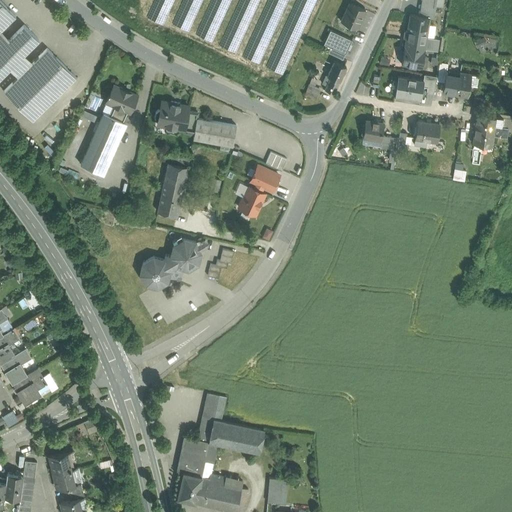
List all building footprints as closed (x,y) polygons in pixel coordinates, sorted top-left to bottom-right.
[(0,0),(0,48),(10,38),(1,30),(16,16),(0,0)] [(436,0),(421,0),(419,16),(430,17),(433,18),(436,0)] [(365,9),(350,2),(350,3),(345,14),(341,21),(357,28),(365,9)] [(419,16),(410,14),(406,38),(401,64),(421,67),(422,66),(426,67),(428,57),(423,56),(425,49),(424,49),(430,17),(419,16)] [(0,48),(0,77),(24,53),(39,39),(24,24),(10,38),(0,48)] [(352,39),(330,30),(324,44),(345,54),(352,39)] [(439,39),(431,37),(429,49),(437,50),(439,39)] [(47,48),(33,62),(24,53),(10,68),(18,76),(4,91),(33,120),(76,77),(47,48)] [(346,67),(333,61),(327,76),(330,77),(326,86),(325,89),(334,93),(339,81),(340,82),(346,67)] [(448,64),(439,62),(436,80),(444,82),(445,73),(446,73),(448,64)] [(469,74),(460,72),(460,70),(459,75),(459,76),(456,93),(465,95),(466,90),(466,91),(468,89),(470,80),(468,79),(469,74)] [(446,73),(445,73),(444,82),(442,91),(456,93),(459,76),(459,75),(446,73)] [(398,76),(394,97),(420,101),(424,80),(398,76)] [(138,94),(114,84),(106,102),(108,103),(103,112),(123,121),(131,103),(133,104),(138,94)] [(305,96),(315,100),(319,87),(316,86),(309,84),(305,96)] [(490,99),(474,96),(473,106),(488,108),(490,99)] [(180,102),(171,101),(171,102),(161,100),(160,109),(158,109),(156,111),(155,116),(156,120),(157,120),(157,123),(165,125),(165,126),(167,129),(173,130),(176,128),(176,127),(184,128),(185,128),(188,110),(189,106),(179,104),(180,102)] [(83,110),(82,115),(95,119),(96,114),(83,110)] [(198,112),(188,110),(185,128),(184,128),(184,130),(194,132),(197,118),(198,112)] [(123,121),(103,112),(80,163),(103,174),(126,122),(123,121)] [(511,118),(492,115),(490,124),(495,124),(495,125),(511,127),(511,118)] [(236,125),(197,118),(194,132),(193,137),(233,145),(236,125)] [(383,123),(365,120),(362,137),(380,139),(381,140),(382,135),(383,123)] [(440,124),(417,121),(415,137),(437,141),(440,124)] [(490,124),(476,121),(476,122),(476,127),(475,127),(475,128),(474,135),(474,136),(473,142),(473,143),(491,146),(491,145),(494,125),(495,125),(495,124),(490,124)] [(406,132),(399,131),(398,137),(397,145),(404,146),(405,143),(406,135),(406,132)] [(390,136),(382,135),(381,140),(380,139),(379,146),(388,147),(390,136)] [(398,137),(390,136),(388,147),(397,149),(397,145),(398,137)] [(266,161),(282,169),(287,158),(271,150),(266,161)] [(190,157),(170,153),(168,162),(188,166),(190,157)] [(188,166),(168,162),(165,174),(185,179),(188,166)] [(255,188),(249,186),(239,207),(255,214),(265,193),(261,191),(263,185),(273,190),(279,175),(257,165),(250,180),(257,183),(255,188)] [(454,167),(452,177),(464,180),(466,169),(454,167)] [(185,179),(165,174),(157,211),(177,216),(185,179)] [(262,236),(268,238),(272,229),(266,227),(262,236)] [(174,244),(171,255),(166,254),(164,259),(153,256),(143,262),(140,273),(146,283),(157,286),(167,280),(169,275),(176,277),(180,274),(182,267),(188,268),(198,263),(201,251),(195,241),(184,238),(183,239),(181,235),(172,240),(174,244)] [(234,251),(222,248),(220,260),(228,262),(231,262),(234,251)] [(220,260),(217,259),(215,265),(221,266),(227,267),(228,262),(220,260)] [(215,265),(210,264),(207,275),(219,278),(221,266),(215,265)] [(3,334),(0,335),(0,362),(15,354),(8,343),(19,337),(13,328),(3,334)] [(15,354),(0,362),(12,382),(27,374),(27,373),(20,363),(31,357),(25,347),(15,354)] [(27,374),(12,382),(25,403),(50,388),(37,367),(27,373),(27,374)] [(219,394),(207,392),(202,416),(213,418),(214,418),(219,394)] [(219,394),(214,418),(221,420),(226,396),(219,394)] [(0,423),(5,420),(8,425),(23,416),(20,412),(16,415),(12,409),(0,415),(0,423)] [(213,418),(202,416),(199,427),(211,429),(213,418)] [(76,423),(80,435),(98,429),(94,417),(76,423)] [(214,418),(213,418),(211,429),(208,442),(209,442),(217,443),(259,452),(264,429),(221,420),(214,418)] [(199,427),(197,438),(184,435),(178,466),(177,471),(183,473),(184,472),(202,476),(209,442),(208,442),(211,429),(199,427)] [(217,443),(209,442),(202,476),(201,479),(209,480),(210,473),(217,443)] [(67,451),(49,455),(54,473),(71,469),(67,451)] [(37,462),(25,460),(24,469),(36,471),(37,462)] [(71,469),(54,473),(57,488),(67,486),(75,484),(75,483),(71,469)] [(16,474),(7,472),(6,478),(5,489),(4,496),(20,498),(22,482),(16,481),(16,474)] [(202,476),(184,472),(183,473),(177,498),(196,502),(203,503),(209,480),(201,479),(202,476)] [(226,474),(224,483),(217,481),(219,475),(210,473),(209,480),(203,503),(241,511),(242,511),(246,495),(240,494),(243,478),(226,474)] [(81,482),(75,483),(75,484),(67,486),(69,494),(83,490),(81,482)] [(83,490),(69,494),(70,499),(78,498),(79,498),(84,497),(83,490)] [(70,499),(61,502),(63,511),(78,511),(82,511),(79,498),(78,498),(70,499)]
